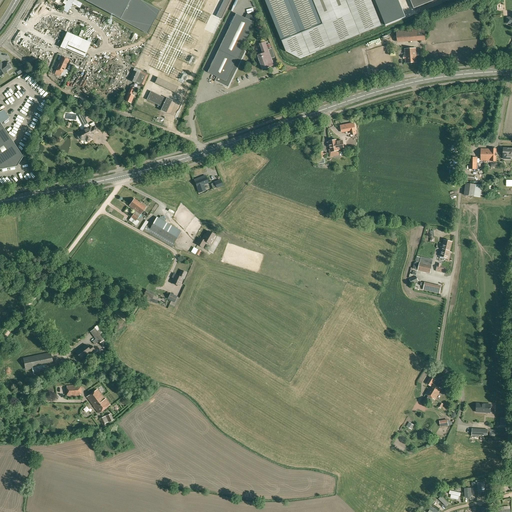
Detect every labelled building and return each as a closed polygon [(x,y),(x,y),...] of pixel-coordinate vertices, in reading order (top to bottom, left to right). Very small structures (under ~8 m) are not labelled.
[(64,10),(69,13),(74,4),(82,7),(84,2),(78,0),(64,0),(64,3),(67,4),(64,10)] [(84,0),(147,34),(160,10),(140,0),(84,0)] [(224,0),(216,16),(222,19),(230,0),(224,0)] [(265,0),(282,41),(286,52),(299,59),(382,26),(371,0),(265,0)] [(374,0),(385,25),(406,17),(398,0),(374,0)] [(410,0),(414,9),(434,0),(410,0)] [(245,18),(236,14),(219,49),(208,73),(217,77),(215,82),(228,88),(229,88),(238,70),(242,61),(246,52),(244,48),(243,47),(255,23),(254,23),(256,18),(256,17),(253,16),(254,15),(252,14),(252,15),(248,14),(247,14),(245,18)] [(396,31),(397,41),(425,39),(424,27),(416,27),(416,29),(396,31)] [(91,43),(83,39),(67,32),(60,47),(76,54),(84,58),(91,43)] [(269,62),(272,61),(271,58),(275,57),(272,48),(268,50),(265,42),(260,44),(263,53),(264,56),(263,56),(262,57),(259,58),(258,56),(259,59),(258,59),(260,62),(260,61),(263,68),(270,66),(269,62)] [(406,63),(416,62),(415,48),(405,49),(405,56),(405,59),(406,63)] [(65,69),(69,60),(61,56),(59,62),(59,63),(56,70),(62,73),(64,69),(65,69)] [(6,71),(11,68),(7,62),(4,64),(4,65),(2,66),(0,63),(0,75),(6,72),(6,71)] [(136,82),(138,83),(144,85),(148,75),(140,71),(139,73),(133,71),(129,81),(135,83),(136,82)] [(157,77),(154,83),(175,93),(178,87),(157,77)] [(132,95),(134,89),(130,87),(128,93),(124,100),(131,103),(134,96),(132,95)] [(157,107),(162,109),(161,110),(166,113),(172,101),(167,98),(166,99),(151,92),(147,100),(158,105),(157,107)] [(0,168),(14,166),(16,166),(23,156),(1,124),(9,118),(3,109),(0,111),(0,168)] [(85,129),(79,132),(78,133),(77,135),(77,137),(78,138),(79,139),(80,140),(82,140),(83,142),(84,143),(86,142),(87,142),(92,140),(92,139),(91,137),(90,137),(91,135),(92,135),(98,132),(95,126),(93,123),(89,124),(90,126),(89,127),(88,125),(87,124),(84,126),(84,127),(85,129)] [(354,123),(341,126),(342,132),(356,130),(354,123)] [(328,146),(330,146),(331,150),(329,150),(330,156),(339,155),(338,150),(344,149),(342,141),(336,142),(336,140),(329,141),(329,142),(327,143),(328,146)] [(511,159),(511,149),(508,149),(508,148),(503,148),(503,159),(511,159)] [(484,161),(484,163),(486,163),(486,161),(496,161),(496,149),(491,149),(481,149),(481,161),(484,161)] [(327,153),(323,153),(323,151),(319,152),(320,158),(319,158),(319,164),(325,163),(323,155),(327,154),(327,153)] [(197,187),(199,193),(204,191),(205,190),(203,185),(208,183),(205,176),(202,177),(194,180),(195,181),(197,187)] [(481,185),(466,183),(464,195),(479,197),(481,185)] [(135,209),(139,203),(134,199),(129,205),(135,209)] [(139,203),(135,209),(136,210),(135,211),(136,212),(136,213),(135,214),(134,213),(131,217),(131,218),(129,220),(136,226),(139,222),(136,220),(146,207),(142,204),(141,205),(139,203)] [(156,235),(156,234),(174,244),(181,231),(157,217),(149,230),(149,231),(144,228),(143,231),(155,238),(156,236),(156,235)] [(210,244),(215,235),(208,231),(205,237),(204,236),(202,239),(199,238),(196,244),(203,248),(206,242),(210,244)] [(444,240),(443,245),(441,250),(440,250),(439,254),(440,254),(440,256),(445,258),(445,260),(448,261),(449,257),(450,253),(449,253),(452,242),(444,240)] [(432,265),(420,262),(418,270),(430,273),(432,265)] [(408,277),(409,280),(412,284),(418,281),(415,274),(408,277)] [(183,278),(179,276),(175,275),(172,283),(179,286),(183,278)] [(146,289),(143,295),(142,298),(144,299),(157,304),(158,301),(153,298),(155,293),(146,289)] [(174,303),(178,297),(170,293),(167,299),(174,303)] [(103,339),(100,335),(102,333),(97,327),(95,328),(90,332),(98,342),(101,347),(106,343),(103,339)] [(91,353),(95,350),(92,346),(88,348),(86,344),(76,352),(80,358),(89,351),(91,353)] [(53,364),(51,352),(23,358),(25,370),(34,368),(49,365),(53,364)] [(435,400),(441,389),(432,383),(435,379),(430,376),(425,384),(430,387),(425,394),(435,400)] [(80,394),(82,394),(81,386),(80,386),(80,384),(67,385),(67,387),(66,387),(67,395),(67,397),(81,396),(80,394)] [(453,387),(448,384),(445,390),(449,393),(453,387)] [(99,413),(110,404),(105,398),(104,399),(97,389),(87,397),(99,413)] [(490,413),(491,405),(476,404),(476,412),(490,413)] [(111,413),(100,418),(103,426),(106,425),(106,423),(114,420),(111,413)] [(458,503),(461,501),(455,491),(452,492),(458,503)] [(440,499),(448,507),(451,504),(443,496),(440,499)]
